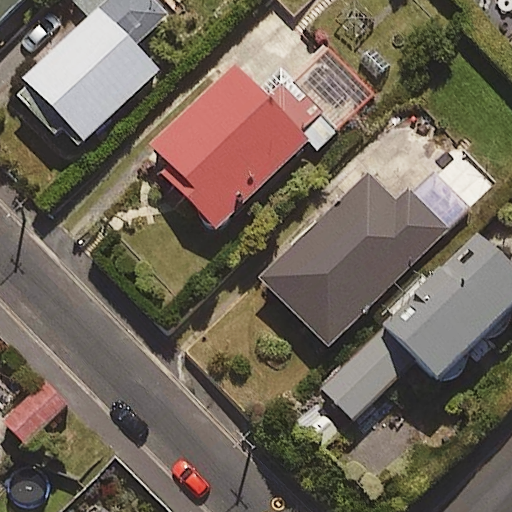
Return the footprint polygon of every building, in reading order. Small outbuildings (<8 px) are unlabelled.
[(0,0),(0,33),(33,0),(0,0)] [(167,24),(142,0),(97,0),(71,27),(81,37),(18,101),(80,161),(157,81),(134,58),(167,24)] [(363,107),(321,66),(273,114),(232,74),(145,162),(179,196),(174,201),(216,242),(310,148),(316,154),(363,107)] [(472,217),(435,181),(400,216),(367,183),(262,291),(331,359),(472,217)] [(511,326),(511,279),(478,246),(320,406),(351,438),(411,377),(437,403),(511,326)] [(68,414),(42,393),(12,429),(37,451),(68,414)]
